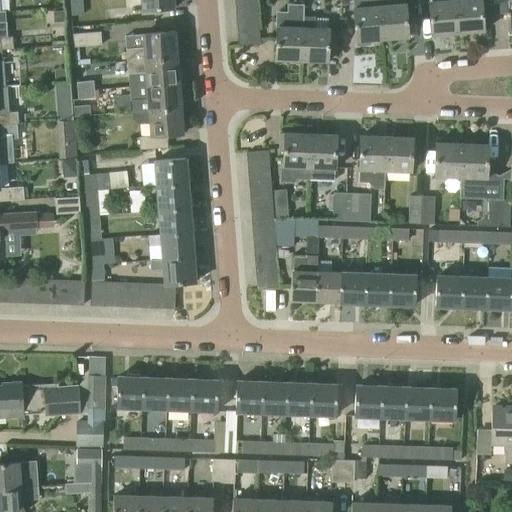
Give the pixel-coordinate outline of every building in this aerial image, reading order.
[(70,13),(70,15),(82,14),(81,0),(69,0),(70,13)] [(170,0),(140,0),(141,12),(171,9),(170,0)] [(233,0),(234,9),(256,8),(255,0),(233,0)] [(369,42),(381,41),(377,0),(351,0),(353,10),(352,10),(355,43),(356,43),(356,47),(369,46),(369,42)] [(377,0),(381,41),(406,39),(402,0),(377,0)] [(453,1),(453,0),(440,0),(440,3),(428,4),(431,38),(456,35),(453,1)] [(453,0),(453,1),(456,35),(482,33),(479,0),(453,0)] [(511,0),(502,0),(505,31),(506,31),(507,36),(511,35),(511,0)] [(274,62),(300,63),(301,40),(302,17),(302,6),(288,6),(288,14),(276,13),(276,28),(274,62)] [(234,9),(235,22),(257,20),(256,8),(234,9)] [(0,49),(1,49),(13,49),(12,38),(6,38),(5,12),(0,12),(0,49)] [(64,12),(53,12),(54,26),(65,26),(64,12)] [(301,40),(300,63),(325,64),(327,31),(314,30),(314,17),(302,17),(301,40)] [(235,22),(236,34),(258,33),(257,20),(235,22)] [(71,35),(72,48),(101,45),(100,33),(71,35)] [(125,50),(126,62),(175,58),(174,33),(141,35),(142,49),(125,50)] [(258,33),(236,34),(237,47),(259,45),(258,33)] [(144,73),(145,86),(177,84),(175,58),(126,62),(127,74),(144,73)] [(92,82),(81,83),(75,83),(76,92),(93,90),(92,82)] [(179,108),(177,84),(145,86),(146,101),(131,102),(132,112),(146,111),(179,108)] [(4,87),(0,87),(0,125),(4,125),(18,124),(17,113),(6,113),(4,87)] [(93,99),(93,90),(76,92),(76,100),(93,99)] [(179,108),(146,111),(148,138),(137,139),(138,152),(165,150),(164,136),(181,135),(179,108)] [(5,135),(4,125),(0,125),(0,162),(14,162),(12,135),(5,135)] [(295,181),(307,181),(307,164),(308,134),(282,133),(281,167),(295,168),(295,181)] [(307,164),(307,181),(332,182),(334,135),(308,134),(307,164)] [(382,191),(383,171),(384,137),(359,136),(357,170),(357,184),(368,184),(374,190),(382,191)] [(384,137),(383,171),(408,172),(410,138),(384,137)] [(435,144),(434,178),(459,179),(460,145),(435,144)] [(486,146),(460,145),(459,179),(459,200),(484,201),(484,199),(486,146)] [(245,153),(246,165),(267,164),(266,151),(245,153)] [(139,159),(140,179),(152,178),(151,158),(139,159)] [(153,162),(155,188),(185,185),(183,160),(153,162)] [(246,165),(247,178),(268,176),(267,164),(246,165)] [(427,187),(427,166),(416,166),(416,187),(427,187)] [(83,175),(84,192),(96,191),(110,189),(108,173),(83,175)] [(269,188),(268,176),(247,178),(248,190),(269,188)] [(143,204),(152,203),(151,184),(142,184),(143,204)] [(185,185),(155,188),(157,212),(187,209),(185,185)] [(0,202),(9,202),(9,201),(23,200),(22,187),(8,188),(9,189),(0,189),(0,202)] [(248,190),(249,202),(270,201),(269,188),(248,190)] [(272,191),(274,220),(288,219),(286,190),(272,191)] [(96,191),(84,192),(86,218),(99,217),(96,191)] [(331,221),(343,221),(344,194),(332,193),(331,221)] [(344,194),(343,221),(357,222),(358,194),(344,194)] [(408,224),(419,224),(420,197),(409,196),(408,224)] [(80,213),(79,197),(54,199),(55,214),(80,213)] [(420,197),(419,224),(432,224),(434,197),(420,197)] [(483,227),(496,227),(496,199),(484,199),(484,201),(483,227)] [(496,199),(496,227),(508,227),(510,200),(496,199)] [(270,201),(249,202),(250,215),(271,213),(270,201)] [(157,212),(159,236),(189,234),(187,209),(157,212)] [(250,215),(251,227),(272,226),(271,213),(250,215)] [(2,231),(35,229),(33,214),(0,216),(0,259),(4,259),(2,231)] [(101,240),(99,217),(86,218),(88,240),(101,240)] [(274,222),(276,248),(292,248),(292,222),(274,222)] [(315,238),(316,226),(293,225),(293,238),(305,238),(315,238)] [(251,227),(252,240),(273,238),(272,226),(251,227)] [(343,227),(316,226),(315,238),(342,239),(343,227)] [(342,239),(366,240),(366,227),(343,227),(342,239)] [(366,240),(391,241),(391,228),(366,227),(366,240)] [(391,228),(391,241),(407,241),(408,229),(391,228)] [(439,242),(463,244),(464,231),(439,230),(439,242)] [(475,244),(488,244),(489,232),(464,231),(463,244),(475,244)] [(511,232),(489,232),(488,244),(511,245),(511,232)] [(160,247),(161,260),(191,257),(189,234),(159,236),(147,237),(148,248),(160,247)] [(252,240),(253,252),(274,250),(273,238),(252,240)] [(289,301),(314,301),(315,272),(315,238),(305,238),(304,256),(291,255),(289,301)] [(101,240),(88,240),(90,265),(103,264),(101,240)] [(275,263),(274,250),(253,252),(254,264),(275,263)] [(191,257),(161,260),(148,261),(149,271),(162,270),(163,284),(193,282),(191,257)] [(254,264),(255,277),(276,275),(275,263),(254,264)] [(90,282),(102,282),(103,272),(90,272),(90,282)] [(314,301),(340,302),(341,273),(315,272),(314,301)] [(340,302),(364,303),(365,274),(341,273),(340,302)] [(365,274),(364,303),(388,304),(389,275),(365,274)] [(276,275),(255,277),(256,289),(277,288),(276,275)] [(389,275),(388,304),(412,305),(414,276),(389,275)] [(434,306),(461,308),(462,278),(436,277),(434,306)] [(0,278),(0,302),(10,303),(11,279),(0,278)] [(461,308),(486,309),(487,279),(462,278),(461,308)] [(10,303),(22,303),(23,279),(11,279),(10,303)] [(22,303),(34,304),(35,280),(23,279),(22,303)] [(487,279),(486,309),(510,310),(511,280),(487,279)] [(35,280),(34,304),(46,304),(47,280),(35,280)] [(47,280),(46,304),(58,304),(59,280),(47,280)] [(71,281),(59,280),(58,304),(70,305),(71,281)] [(71,281),(70,305),(82,305),(83,281),(71,281)] [(89,305),(101,306),(102,282),(90,282),(89,305)] [(102,282),(101,306),(114,306),(115,283),(102,282)] [(115,283),(114,306),(126,307),(127,283),(115,283)] [(138,284),(127,283),(126,307),(137,307),(138,284)] [(137,307),(147,308),(149,284),(138,284),(137,307)] [(147,308),(160,308),(161,285),(149,284),(147,308)] [(161,285),(160,308),(172,309),(173,285),(161,285)] [(86,425),(101,425),(102,377),(86,376),(86,425)] [(115,408),(140,408),(141,379),(116,378),(115,408)] [(140,408),(166,409),(167,380),(141,379),(140,408)] [(166,409),(191,410),(192,380),(167,380),(166,409)] [(192,380),(191,410),(215,411),(216,381),(192,380)] [(235,412),(259,413),(260,383),(236,382),(235,412)] [(0,386),(0,411),(2,412),(3,418),(21,417),(21,415),(44,414),(44,409),(57,408),(58,414),(76,413),(75,389),(56,390),(56,389),(31,391),(30,386),(19,387),(19,383),(0,385),(1,387),(0,386)] [(260,383),(259,413),(285,413),(286,384),(260,383)] [(311,384),(286,384),(285,413),(310,414),(311,384)] [(311,384),(310,414),(334,415),(335,385),(311,384)] [(354,416),(380,417),(381,387),(355,386),(354,416)] [(381,387),(380,417),(404,418),(405,388),(381,387)] [(405,388),(404,418),(429,419),(430,389),(405,388)] [(430,389),(429,419),(453,420),(454,390),(430,389)] [(503,464),(511,464),(511,408),(490,408),(489,446),(503,447),(502,453),(504,453),(503,464)] [(101,447),(101,425),(86,425),(77,425),(77,447),(101,447)] [(123,450),(139,451),(139,438),(123,437),(123,450)] [(139,438),(139,451),(165,451),(165,439),(139,438)] [(165,451),(188,452),(188,439),(165,439),(165,451)] [(188,452),(213,453),(214,440),(188,439),(188,452)] [(10,440),(10,452),(66,452),(66,441),(10,440)] [(242,454),(258,454),(258,442),(242,441),(242,454)] [(258,454),(284,455),(284,442),(258,442),(258,454)] [(284,442),(284,455),(308,456),(309,443),(284,442)] [(333,444),(309,443),(308,456),(332,457),(333,444)] [(362,458),(378,458),(378,446),(362,445),(362,458)] [(378,458),(403,459),(403,446),(378,446),(378,458)] [(428,447),(403,446),(403,459),(427,460),(428,447)] [(428,447),(427,460),(451,460),(452,448),(428,447)] [(76,467),(101,467),(102,451),(76,451),(76,467)] [(113,469),(137,469),(138,457),(113,456),(113,469)] [(138,457),(137,469),(162,470),(163,458),(138,457)] [(163,458),(162,470),(183,471),(184,458),(163,458)] [(211,481),(222,482),(223,460),(212,459),(211,481)] [(233,482),(234,470),(234,460),(223,460),(222,482),(233,482)] [(234,470),(246,470),(246,461),(234,460),(234,470)] [(257,473),(282,474),(282,461),(258,461),(257,473)] [(282,461),(282,474),(303,474),(303,462),(282,461)] [(329,483),(341,484),(342,461),(332,461),(330,461),(329,483)] [(365,462),(344,461),(342,461),(341,484),(352,484),(352,479),(365,480),(365,462)] [(35,463),(0,465),(0,489),(37,487),(35,463)] [(184,480),(193,480),(194,469),(200,470),(200,465),(185,464),(184,480)] [(397,466),(377,465),(376,476),(396,477),(397,466)] [(421,467),(401,466),(401,477),(421,478),(421,467)] [(445,467),(425,467),(425,478),(445,478),(445,467)] [(88,473),(87,483),(101,483),(101,473),(88,473)] [(101,511),(101,483),(87,483),(79,483),(80,495),(87,494),(87,511),(101,511)] [(38,501),(37,487),(0,489),(0,511),(21,511),(21,502),(38,501)] [(111,511),(135,511),(136,497),(112,496),(111,511)] [(135,511),(161,511),(161,498),(136,497),(135,511)] [(161,498),(161,511),(185,511),(186,499),(161,498)] [(186,499),(185,511),(210,511),(211,499),(186,499)] [(230,511),(256,511),(256,501),(231,500),(230,511)] [(280,511),(281,502),(256,501),(256,511),(280,511)] [(280,511),(305,511),(306,502),(281,502),(280,511)] [(306,502),(305,511),(329,511),(330,503),(306,502)]
